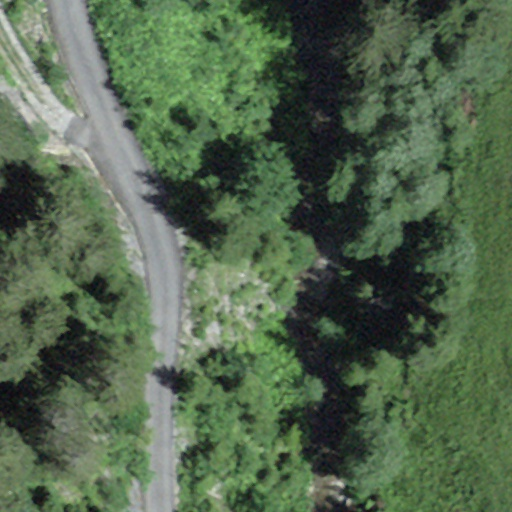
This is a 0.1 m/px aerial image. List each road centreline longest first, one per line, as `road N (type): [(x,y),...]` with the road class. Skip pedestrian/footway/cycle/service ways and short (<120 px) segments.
road 1 (track): [(0,16),(66,129),(115,148)]
road 2 (unclassified): [(64,0),(115,148)]
